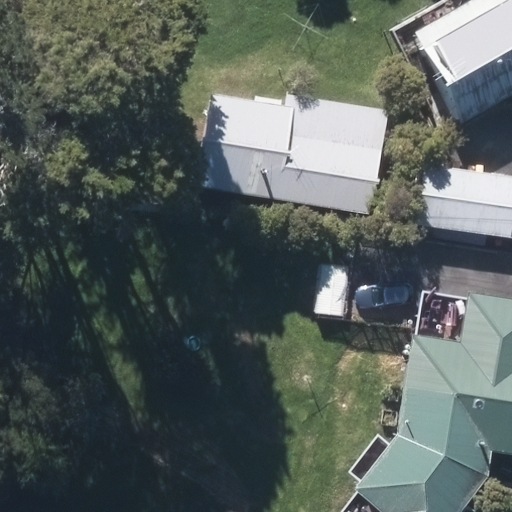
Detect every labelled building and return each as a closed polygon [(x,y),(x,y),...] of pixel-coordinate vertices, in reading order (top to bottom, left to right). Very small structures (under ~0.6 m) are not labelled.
[(511,0),(475,0),(420,29),(465,110),(511,83),(511,0)] [(198,168),(279,181),(282,165),(374,180),(388,97),(295,82),(294,88),(213,75),(198,168)] [(410,214),(511,229),(511,164),(418,151),(410,214)] [(182,249),(205,271),(220,255),(198,233),(182,249)] [(313,307),(344,311),(349,266),(318,263),(313,307)] [(372,511),(448,511),(493,458),(495,438),(511,440),(511,279),(472,274),(465,323),(415,315),(399,418),(357,466),(387,493),(372,511)]
